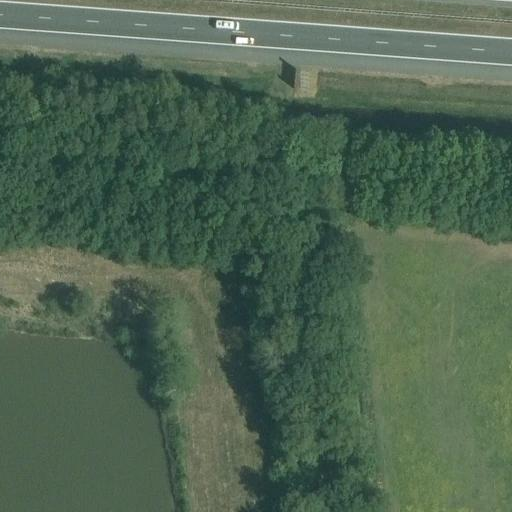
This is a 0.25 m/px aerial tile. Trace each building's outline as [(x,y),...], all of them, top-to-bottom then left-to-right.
[(280,196),(273,197),(274,208),(281,207),(280,196)] [(244,328),(243,310),(219,312),(220,329),(244,328)] [(230,380),(245,379),(245,366),(229,367),(230,380)] [(252,415),(234,416),(234,430),(252,430),(252,415)] [(261,484),(261,465),(240,464),(239,484),(261,484)]
